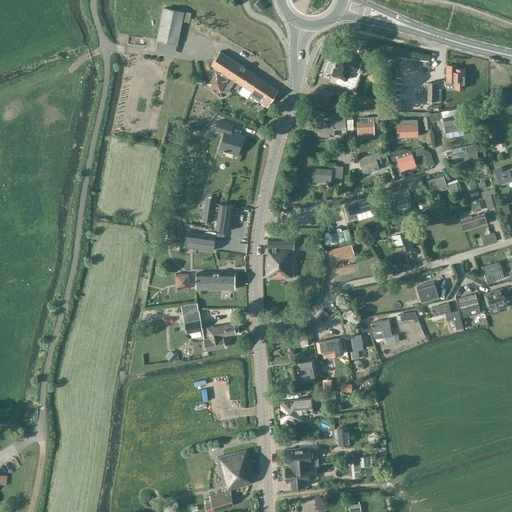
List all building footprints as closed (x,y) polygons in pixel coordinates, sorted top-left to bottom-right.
[(260,11),(264,7),(258,0),(253,5),(260,11)] [(177,45),(182,21),(184,12),(163,7),(156,40),(177,45)] [(184,12),(182,21),(189,23),(191,13),(184,12)] [(267,106),(278,90),(267,83),(268,82),(220,51),(210,66),(251,92),(249,94),(260,101),(259,102),(267,106)] [(357,71),(361,62),(339,54),(331,74),(347,80),(351,69),(357,71)] [(446,82),(454,82),(454,89),(465,89),(466,68),(458,68),(458,65),(446,65),(446,82)] [(220,92),(228,80),(215,72),(207,84),(220,92)] [(427,100),(442,101),(441,89),(436,89),(437,82),(428,82),(427,100)] [(321,106),(332,108),(334,101),(342,103),(344,95),(336,93),(336,92),(325,90),(321,106)] [(436,108),(439,116),(448,113),(445,105),(436,108)] [(346,113),(341,113),(341,117),(335,118),(335,124),(334,124),(334,123),(317,123),(318,138),(334,136),(334,129),(346,128),(346,113)] [(445,133),(463,130),(461,114),(443,117),(445,133)] [(374,126),(379,126),(378,116),(361,117),(361,121),(357,122),(358,136),(374,135),(374,126)] [(397,137),(418,136),(417,119),(406,119),(399,119),(399,123),(396,123),(397,137)] [(223,133),(219,148),(224,150),(224,151),(226,151),(226,150),(238,154),(244,135),(231,131),(233,125),(219,120),(216,130),(223,133)] [(453,167),(470,163),(479,161),(476,144),(465,147),(451,149),(452,153),(451,153),(453,167)] [(378,162),(381,161),(380,159),(386,157),(384,150),(378,152),(367,156),(368,158),(359,161),(364,174),(380,169),(378,162)] [(400,172),(416,166),(412,153),(411,153),(410,150),(390,157),(391,161),(396,159),(400,172)] [(511,168),(503,172),(501,167),(493,170),(496,179),(503,177),(504,182),(511,179),(511,168)] [(331,182),(332,170),(316,169),(315,181),(331,182)] [(432,194),(448,188),(443,175),(428,181),(432,194)] [(452,193),(459,191),(456,182),(449,184),(452,193)] [(410,201),(412,200),(408,187),(392,192),(396,206),(397,205),(399,211),(412,207),(410,201)] [(488,209),(494,207),(491,194),(484,197),(488,209)] [(423,208),(430,206),(426,195),(420,198),(421,201),(418,202),(420,209),(423,208)] [(215,197),(205,196),(201,221),(212,222),(215,197)] [(376,211),(378,211),(373,196),(344,206),(349,220),(357,218),(358,220),(377,214),(376,211)] [(504,214),(511,212),(507,202),(501,204),(504,214)] [(234,206),(219,204),(215,229),(230,231),(234,206)] [(464,231),(487,223),(484,213),(461,220),(464,231)] [(414,247),(411,237),(420,233),(417,223),(409,226),(408,222),(401,224),(402,228),(392,231),(393,235),(391,235),(394,245),(404,242),(407,250),(414,247)] [(479,241),(486,240),(484,226),(477,227),(479,241)] [(185,247),(213,251),(215,236),(187,233),(185,247)] [(370,235),(364,237),(368,246),(373,244),(370,235)] [(268,249),(294,249),(294,237),(269,237),(268,249)] [(237,241),(216,240),(214,259),(223,259),(223,264),(235,265),(237,241)] [(339,260),(339,262),(355,257),(352,246),(330,253),(333,262),(339,260)] [(295,249),(294,249),(268,249),(268,250),(268,256),(267,256),(266,276),(294,276),(295,249)] [(483,267),(488,283),(495,281),(494,279),(502,276),(501,271),(499,262),(483,267)] [(234,273),(196,273),(196,288),(234,288),(234,273)] [(175,274),(175,289),(190,288),(190,274),(175,274)] [(495,281),(497,290),(508,287),(506,278),(495,281)] [(417,287),(422,303),(439,298),(434,282),(417,287)] [(502,289),(484,294),(488,307),(491,309),(498,307),(497,303),(504,301),(503,299),(505,299),(502,289)] [(477,299),(480,298),(479,292),(476,293),(458,297),(461,309),(466,308),(467,310),(479,307),(477,299)] [(452,330),(463,328),(460,314),(452,317),(448,302),(431,307),(434,316),(435,320),(444,318),(445,321),(449,320),(452,330)] [(353,313),(361,312),(360,303),(352,304),(353,313)] [(181,306),(183,317),(186,333),(203,330),(197,304),(181,306)] [(419,320),(417,315),(416,311),(400,314),(402,321),(413,319),(416,321),(419,320)] [(372,322),(375,339),(385,337),(386,344),(395,342),(394,335),(391,335),(388,319),(372,322)] [(223,336),(236,334),(233,322),(212,326),(213,332),(207,333),(208,339),(203,339),(206,351),(225,347),(223,336)] [(358,350),(364,349),(361,334),(350,335),(353,350),(351,351),(351,355),(359,354),(358,350)] [(318,341),(320,352),(324,351),(334,349),(335,355),(342,354),(339,338),(318,341)] [(163,357),(167,361),(173,355),(169,351),(163,357)] [(300,375),(309,374),(310,377),(317,375),(314,359),(298,362),(300,375)] [(284,408),(279,408),(281,423),(305,421),(304,414),(314,413),(312,397),(284,401),(284,408)] [(337,428),(338,445),(349,444),(348,427),(337,428)] [(306,466),(306,462),(310,461),(309,447),(286,449),(287,463),(289,463),(289,467),(293,467),(293,465),(298,464),(298,466),(306,466)] [(216,457),(223,487),(224,491),(224,492),(210,496),(210,498),(204,500),(206,511),(212,511),(232,506),(230,489),(253,483),(251,475),(252,474),(246,450),(216,457)] [(308,465),(306,466),(298,466),(298,464),(293,465),(293,467),(289,467),(285,467),(286,481),(290,481),(291,487),(304,486),(307,485),(307,479),(309,479),(308,465)]
